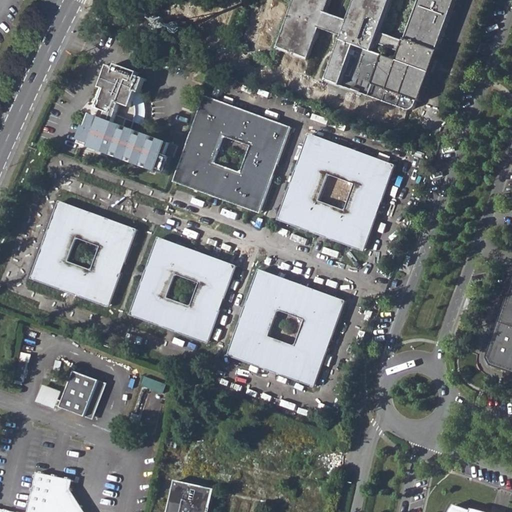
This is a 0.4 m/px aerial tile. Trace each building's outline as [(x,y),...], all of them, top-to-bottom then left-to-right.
[(311,61),(325,24),(347,32),(329,81),(343,86),(342,88),(407,111),(410,111),(413,109),(415,107),(417,102),(432,61),(437,63),(440,55),(438,54),(458,0),(423,0),(408,44),(410,45),(409,47),(382,37),(395,0),(359,0),(350,26),(328,18),(333,0),(299,0),(297,0),(279,49),(311,61)] [(175,36),(192,35),(191,19),(174,20),(175,36)] [(417,102),(421,104),(437,63),(432,61),(417,102)] [(100,112),(96,119),(86,131),(80,145),(160,175),(170,146),(133,132),(126,129),(129,121),(136,124),(137,119),(137,114),(137,108),(136,104),(139,94),(141,95),(146,81),(139,78),(140,75),(118,66),(117,70),(110,67),(94,109),(100,112)] [(137,119),(136,124),(145,126),(145,123),(146,118),(146,115),(146,110),(145,106),(144,102),(143,100),(142,97),(141,95),(139,94),(136,104),(137,108),(137,114),(137,119)] [(175,178),(177,184),(213,197),(214,193),(223,196),(222,200),(254,213),(261,210),(273,176),(269,174),(272,166),(277,167),(290,132),(286,126),(253,113),(252,117),(243,114),(245,110),(211,98),(204,100),(191,135),(195,137),(192,145),(187,144),(175,178)] [(297,113),(305,116),(307,111),(299,107),(297,113)] [(91,117),(86,131),(96,119),(91,117)] [(126,129),(133,132),(136,124),(129,121),(126,129)] [(281,215),(283,222),(317,235),(319,231),(327,234),(325,238),(361,251),(365,249),(378,214),(374,212),(377,203),(382,205),(394,171),(391,165),(358,152),(357,156),(348,152),(349,149),(316,137),(310,139),(297,173),(301,175),(298,184),(294,182),(281,215)] [(33,275),(35,281),(65,291),(67,287),(76,291),(75,295),(106,306),(112,304),(122,275),(119,273),(122,264),(126,265),(138,234),(135,230),(104,218),(102,222),(92,219),(94,214),(64,203),(59,206),(48,236),(52,237),(48,247),(44,246),(33,275)] [(374,212),(378,214),(382,205),(377,203),(374,212)] [(92,219),(102,222),(104,218),(94,214),(92,219)] [(44,246),(48,247),(52,237),(48,236),(44,246)] [(132,312),(134,317),(165,328),(166,324),(176,328),(175,332),(204,343),(210,340),(221,311),(217,309),(221,300),(225,301),(235,271),(233,265),(202,254),(201,258),(192,254),(193,251),(163,240),(158,242),(147,272),(151,274),(148,283),(143,282),(132,312)] [(229,352),(232,357),(267,370),(269,366),(278,369),(276,373),(310,386),(316,383),(328,350),(324,348),(328,339),(332,340),(345,305),(342,300),(308,287),(307,290),(298,287),(299,283),(263,271),(258,273),(245,308),(250,309),(246,319),(242,317),(229,352)] [(491,367),(511,374),(511,288),(487,358),(491,367)] [(105,346),(112,348),(114,342),(107,340),(105,346)] [(51,380),(56,382),(61,360),(56,358),(51,380)] [(102,382),(77,372),(63,409),(88,418),(102,382)] [(166,392),(169,383),(147,376),(144,385),(166,392)] [(109,384),(102,382),(88,418),(95,421),(109,384)] [(37,404),(49,407),(54,388),(42,385),(37,404)] [(0,511),(88,511),(75,491),(77,482),(40,474),(31,511),(14,511),(0,509),(0,511)] [(210,511),(215,490),(178,481),(170,511),(210,511)]
